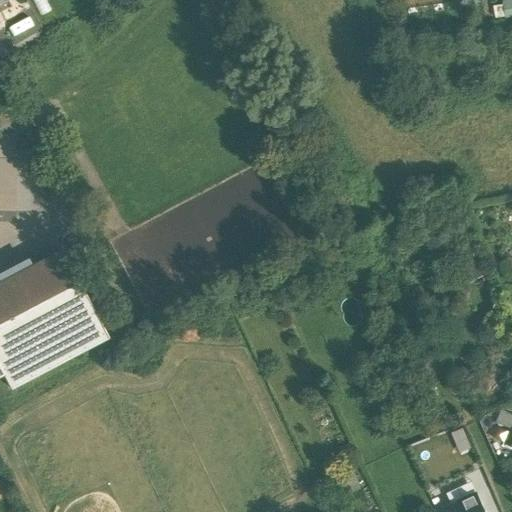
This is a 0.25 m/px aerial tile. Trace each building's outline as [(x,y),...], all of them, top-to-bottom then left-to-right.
[(511,0),(503,0),(507,17),(511,15),(511,0)] [(82,86),(110,141),(217,86),(188,31),(82,86)] [(3,284),(0,285),(0,325),(79,283),(63,252),(27,271),(24,265),(0,278),(3,284)] [(0,325),(0,367),(5,376),(12,390),(110,338),(81,282),(79,283),(0,325)] [(511,414),(503,411),(497,424),(511,430),(511,414)] [(450,511),(486,511),(478,494),(448,508),(450,511)]
